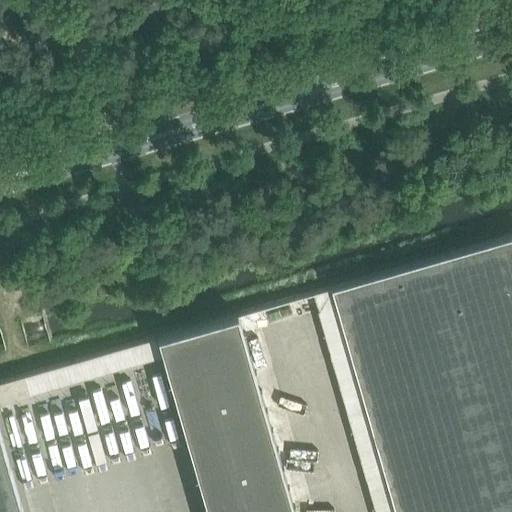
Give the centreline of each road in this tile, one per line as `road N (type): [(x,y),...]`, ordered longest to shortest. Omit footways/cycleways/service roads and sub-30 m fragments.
road 1 (primary): [(113,156),(511,40)]
road 2 (unclassified): [(71,0),(113,156)]
